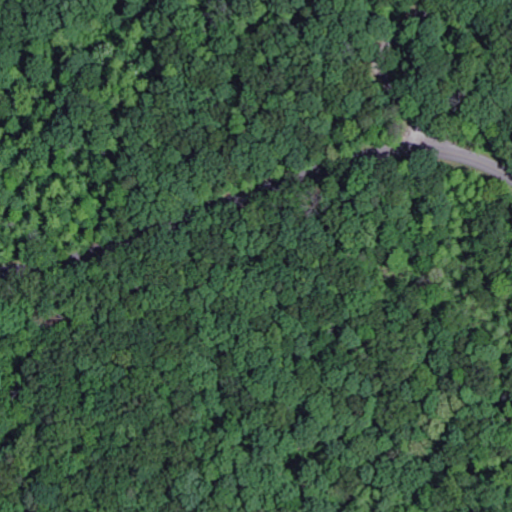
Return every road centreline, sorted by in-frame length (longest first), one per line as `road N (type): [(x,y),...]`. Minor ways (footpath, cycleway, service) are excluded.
road 1 (tertiary): [(0,272),(81,260),(376,156),(447,157),(511,178)]
road 2 (residential): [(447,157),(392,89),(385,68),(391,47),(429,0)]
